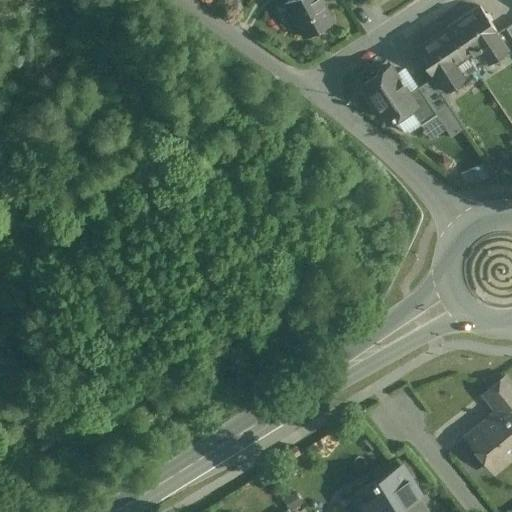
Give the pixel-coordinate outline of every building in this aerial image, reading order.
[(320,0),(287,0),(285,2),(303,36),(332,20),(320,0)] [(480,5),(448,26),(466,53),(477,46),(486,60),(507,47),(480,5)] [(448,26),(416,46),(435,76),(443,89),(463,77),(453,61),(466,53),(448,26)] [(390,65),(363,82),(381,111),(385,108),(391,118),(408,107),(414,103),(408,93),(390,65)] [(435,76),(408,93),(414,103),(408,107),(419,124),(436,113),(451,136),(463,128),(440,91),(443,89),(435,76)] [(511,384),(507,378),(483,393),(497,410),(508,401),(510,403),(511,401),(511,384)] [(497,410),(466,436),(494,471),(511,455),(511,406),(510,403),(508,401),(497,410)] [(400,464),(352,494),(363,511),(394,511),(420,497),(419,496),(400,464)] [(297,491),(285,497),(291,511),(304,505),(297,491)] [(420,497),(394,511),(433,511),(423,494),(419,496),(420,497)]
